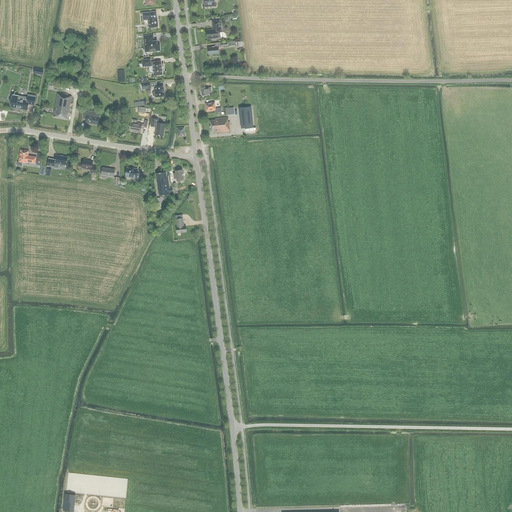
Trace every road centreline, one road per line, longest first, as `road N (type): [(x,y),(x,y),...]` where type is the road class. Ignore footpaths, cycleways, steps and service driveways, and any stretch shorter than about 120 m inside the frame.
road 1 (secondary): [(239,511),(192,156)]
road 2 (track): [(511,429),(231,427)]
road 3 (tertiary): [(0,130),(192,156)]
road 4 (secondary): [(192,156),(175,0)]
